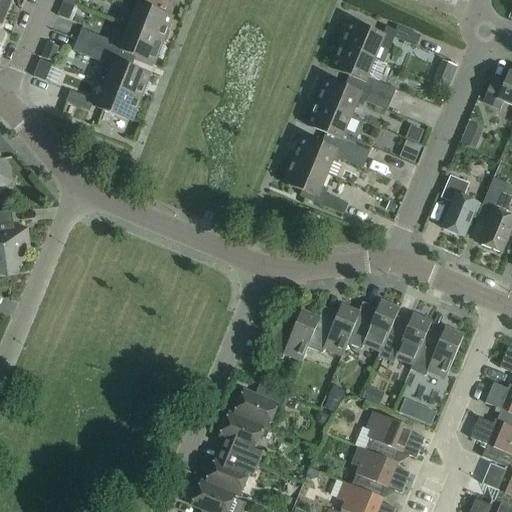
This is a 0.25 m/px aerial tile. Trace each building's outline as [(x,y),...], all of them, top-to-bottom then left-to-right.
[(0,0),(0,25),(2,26),(11,3),(2,0),(0,0)] [(143,1),(141,0),(110,0),(136,10),(129,28),(162,41),(171,18),(141,6),(143,1)] [(340,47),(374,60),(379,47),(388,51),(393,39),(417,49),(422,38),(396,28),(394,31),(384,27),(380,36),(350,23),(340,47)] [(162,41),(129,28),(121,46),(79,30),(74,40),(131,62),(133,57),(153,65),(162,41)] [(106,86),(139,99),(149,76),(129,68),(131,62),(74,40),(70,51),(113,68),(106,86)] [(391,101),(395,90),(366,78),(374,60),(340,47),(331,70),(347,77),(345,82),(391,101)] [(499,102),(511,107),(511,74),(508,73),(504,84),(492,79),(482,104),(496,110),(499,102)] [(386,111),(391,101),(345,82),(343,88),(326,81),(317,104),(350,118),(355,105),(361,107),(363,102),(386,111)] [(139,99),(106,86),(97,109),(130,122),(139,99)] [(89,113),(93,102),(70,93),(66,104),(89,113)] [(328,142),(367,159),(371,148),(342,136),(350,118),(317,104),(307,127),(330,137),(328,142)] [(478,141),(463,135),(459,144),(474,151),(478,141)] [(367,159),(328,142),(326,148),(302,138),(293,162),(326,175),(332,162),(337,164),(339,160),(362,169),(367,159)] [(0,192),(10,168),(0,154),(0,192)] [(326,175),(293,162),(283,185),(307,194),(304,200),(343,216),(347,205),(325,196),(327,191),(321,188),(326,175)] [(477,204),(463,198),(468,185),(450,177),(440,199),(451,204),(441,230),(463,239),(477,204)] [(511,227),(511,218),(505,216),(511,197),(503,194),(507,185),(493,179),(477,216),(489,221),(479,245),(501,254),(511,227)] [(420,194),(415,209),(425,213),(430,197),(420,194)] [(392,214),(396,206),(389,203),(385,211),(392,214)] [(11,212),(0,213),(0,271),(19,268),(29,245),(13,224),(11,212)] [(363,347),(379,353),(380,354),(394,320),(399,310),(380,302),(376,312),(361,306),(358,313),(359,314),(346,345),(361,351),(363,347)] [(322,310),(318,319),(319,319),(307,349),(322,355),(323,350),(341,358),(346,345),(359,314),(358,313),(340,306),(336,316),(322,310)] [(319,319),(318,319),(301,311),(297,321),(282,315),(266,354),(282,360),(284,356),(301,363),(307,349),(319,319)] [(395,360),(411,367),(412,367),(426,333),(427,333),(431,323),(412,315),(408,326),(394,320),(380,354),(379,353),(378,358),(393,364),(395,360)] [(440,339),(427,333),(426,333),(412,367),(411,367),(410,371),(425,378),(427,373),(445,381),(463,337),(444,329),(440,339)] [(511,384),(511,388),(511,351),(507,349),(499,369),(511,374),(511,384)] [(511,388),(508,387),(507,390),(493,384),(484,405),(501,411),(496,423),(511,429),(511,388)] [(248,420),(263,427),(268,428),(277,407),(281,409),(286,397),(259,386),(254,397),(243,393),(233,417),(247,423),(248,420)] [(338,404),(328,399),(324,410),(334,414),(338,404)] [(399,413),(408,417),(413,404),(404,401),(399,413)] [(324,427),(329,417),(318,412),(316,418),(318,424),(324,427)] [(365,452),(393,464),(398,453),(416,460),(424,440),(410,434),(412,430),(373,414),(366,431),(373,434),(369,443),(365,452)] [(247,423),(233,417),(228,415),(219,437),(230,442),(226,453),(230,455),(253,464),(257,453),(253,451),(263,427),(248,420),(247,423)] [(510,469),(511,463),(511,429),(496,423),(494,422),(493,425),(478,419),(470,440),(486,446),(481,458),(505,468),(510,469)] [(314,427),(302,456),(327,467),(340,439),(314,427)] [(351,487),(379,499),(384,488),(401,495),(409,475),(395,469),(397,465),(393,464),(365,452),(358,449),(351,466),(358,469),(351,487)] [(253,464),(230,455),(226,466),(214,461),(204,485),(219,491),(220,489),(235,495),(240,497),(249,475),(253,477),(257,466),(253,464)] [(505,468),(504,471),(490,465),(481,486),(498,492),(493,504),(511,511),(511,469),(510,469),(505,468)] [(233,499),(235,495),(220,489),(219,491),(204,485),(200,484),(191,505),(202,510),(201,511),(242,511),(246,505),(233,499)] [(382,500),(379,499),(351,487),(343,484),(336,502),(344,505),(340,511),(393,511),(395,510),(381,504),(382,500)] [(302,511),(305,505),(294,500),(289,511),(302,511)] [(511,511),(493,504),(491,503),(489,506),(475,500),(470,511),(511,511)]
